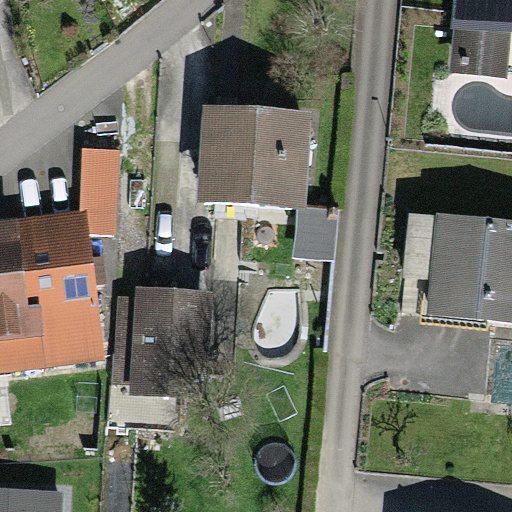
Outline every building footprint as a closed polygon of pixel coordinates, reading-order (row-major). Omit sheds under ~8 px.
[(511,0),(460,0),(459,29),(511,32),(511,0)] [(308,125),(211,116),(203,197),(301,206),(308,125)] [(112,156),(87,156),(88,223),(113,223),(112,156)] [(88,223),(0,227),(0,331),(32,330),(31,315),(93,312),(88,223)] [(511,233),(407,226),(400,318),(511,326),(511,233)] [(206,297),(122,296),(121,384),(204,385),(206,297)] [(0,511),(65,511),(66,482),(0,479),(0,511)]
